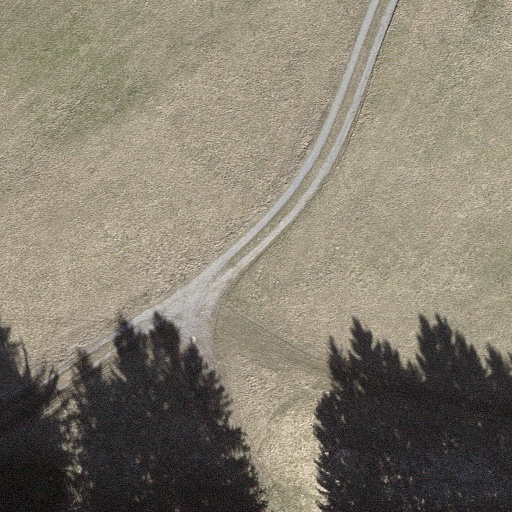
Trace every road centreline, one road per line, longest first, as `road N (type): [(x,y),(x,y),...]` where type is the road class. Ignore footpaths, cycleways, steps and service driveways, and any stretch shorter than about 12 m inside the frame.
road 1 (track): [(407,0),(313,183),(257,243),(193,298),(0,420)]
road 2 (track): [(271,511),(206,365),(193,298)]
